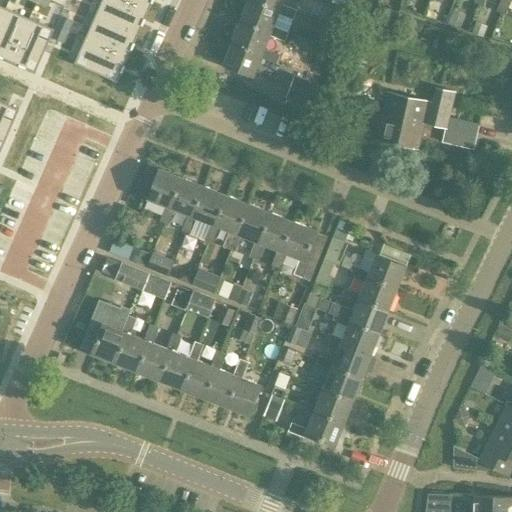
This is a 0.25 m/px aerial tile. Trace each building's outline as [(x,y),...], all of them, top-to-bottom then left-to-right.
[(50,1),(47,0),(36,0),(35,3),(46,8),(50,1)] [(121,0),(100,0),(94,16),(137,35),(148,11),(121,0)] [(121,0),(148,11),(152,0),(121,0)] [(278,9),(255,0),(246,0),(239,19),(270,31),(271,27),(277,13),(292,19),(295,11),(280,5),(278,9)] [(255,0),(278,9),(280,5),(281,0),(255,0)] [(499,0),(495,12),(504,15),(509,0),(499,0)] [(7,9),(0,26),(0,57),(12,63),(31,20),(7,9)] [(94,16),(83,40),(127,59),(137,35),(94,16)] [(61,29),(68,33),(73,22),(66,18),(61,29)] [(270,31),(239,19),(231,42),(261,54),(264,47),(268,36),(284,41),(287,33),(271,27),(270,31)] [(31,20),(12,63),(34,73),(53,29),(31,20)] [(64,44),(68,33),(61,29),(56,40),(64,44)] [(83,40),(73,64),(117,83),(127,59),(83,40)] [(252,77),(259,58),(274,65),(278,55),(276,55),(277,52),(264,47),(261,54),(231,42),(222,65),(252,77)] [(309,106),(316,84),(293,76),(284,98),(309,106)] [(417,149),(427,102),(387,93),(376,140),(417,149)] [(0,101),(0,151),(18,110),(0,101)] [(447,117),(441,142),(472,150),(478,124),(447,117)] [(169,208),(181,178),(158,169),(146,199),(164,206),(159,221),(167,225),(173,210),(169,208)] [(169,208),(173,210),(187,215),(181,230),(189,233),(195,218),(191,217),(203,187),(181,178),(169,208)] [(191,217),(195,218),(209,224),(204,239),(212,242),(218,228),(218,227),(214,226),(225,195),(203,187),(191,217)] [(236,235),(248,204),(225,195),(214,226),(218,227),(218,228),(228,231),(222,246),(235,251),(241,236),(240,236),(236,235)] [(258,243),(270,213),(248,204),(236,235),(240,236),(241,236),(254,242),(248,256),(257,260),(263,245),(258,243)] [(281,252),(293,222),(270,213),(258,243),(263,245),(276,250),(271,265),(279,269),(285,254),(281,252)] [(315,264),(305,260),(316,231),(293,222),(281,252),(285,254),(299,259),(293,275),(309,281),(315,264)] [(338,266),(347,244),(332,237),(323,260),(338,266)] [(150,253),(133,247),(128,259),(145,266),(150,253)] [(365,277),(396,289),(405,266),(374,255),(367,273),(352,266),(348,276),(364,281),(365,277)] [(167,263),(151,257),(148,265),(163,271),(167,263)] [(122,259),(114,279),(141,290),(149,270),(122,259)] [(219,276),(198,268),(191,285),(213,294),(213,292),(218,280),(219,276)] [(149,270),(141,290),(164,299),(172,279),(149,270)] [(327,288),(332,278),(318,272),(313,282),(327,288)] [(357,300),(387,312),(396,289),(365,277),(364,281),(359,295),(343,289),(340,298),(355,303),(357,300)] [(226,295),(247,304),(253,290),(232,281),(226,295)] [(171,304),(185,310),(190,295),(176,290),(171,304)] [(207,317),(215,299),(193,290),(186,308),(207,317)] [(350,317),(352,310),(320,298),(316,308),(333,315),(335,311),(350,317)] [(90,354),(113,363),(125,333),(120,331),(126,316),(128,312),(98,300),(90,320),(101,325),(90,354)] [(348,322),(378,334),(387,312),(357,300),(355,303),(352,310),(350,317),(335,311),(333,315),(331,320),(346,326),(348,322)] [(289,325),(296,309),(278,302),(272,319),(289,325)] [(228,326),(234,311),(221,306),(215,321),(228,326)] [(254,334),(261,319),(248,314),(242,330),(254,334)] [(125,333),(113,363),(135,372),(147,342),(143,340),(133,336),(135,331),(131,329),(135,319),(126,316),(120,331),(125,333)] [(339,345),(369,357),(369,356),(378,334),(348,322),(346,326),(341,340),(325,334),(322,343),(337,349),(339,345)] [(149,324),(143,340),(147,342),(135,372),(157,380),(169,350),(165,349),(151,343),(158,328),(149,324)] [(294,346),(300,330),(291,326),(285,342),(294,346)] [(157,380),(180,389),(192,359),(187,357),(173,352),(180,336),(171,333),(165,349),(169,350),(157,380)] [(192,359),(180,389),(202,398),(214,368),(209,366),(196,361),(202,345),(194,342),(187,357),(192,359)] [(339,345),(337,349),(332,362),(317,356),(313,365),(329,371),(330,367),(360,379),(364,370),(370,372),(376,358),(369,356),(369,357),(339,345)] [(202,398),(224,407),(236,377),(232,375),(218,370),(225,354),(216,351),(209,366),(214,368),(202,398)] [(236,377),(224,407),(247,416),(259,386),(241,379),(248,363),(238,359),(232,375),(236,377)] [(488,392),(496,369),(482,364),(474,387),(488,392)] [(321,389),(351,401),(360,379),(330,367),(329,371),(323,384),(308,378),(304,387),(320,393),(321,389)] [(313,412),(343,423),(351,401),(321,389),(320,393),(314,407),(299,401),(296,409),(311,416),(313,412)] [(278,420),(286,398),(273,393),(266,415),(278,420)] [(511,408),(505,405),(494,427),(511,435),(511,408)] [(311,416),(305,430),(291,424),(287,433),(303,439),(304,435),(334,447),(343,423),(313,412),(311,416)] [(511,435),(494,427),(478,460),(477,462),(479,462),(507,477),(511,467),(511,435)] [(475,470),(479,462),(477,462),(478,460),(452,448),(452,468),(475,470)] [(424,511),(439,511),(440,494),(427,494),(424,511)] [(505,511),(506,505),(511,505),(511,497),(473,496),(472,511),(505,511)]
